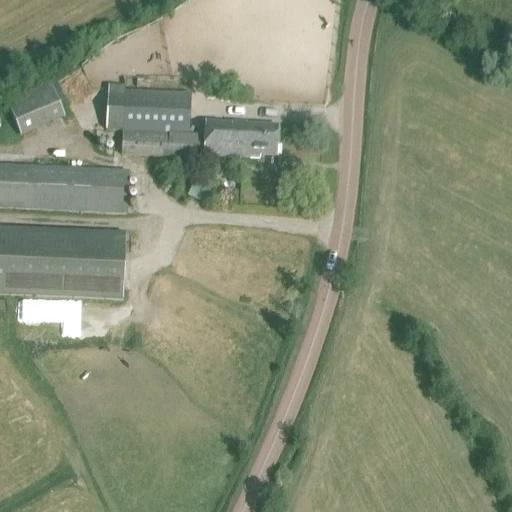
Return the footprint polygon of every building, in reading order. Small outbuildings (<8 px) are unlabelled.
[(58,82),(12,103),(28,137),(74,116),(58,82)] [(109,90),(107,132),(122,132),(122,134),(122,155),(169,157),(199,159),(200,137),(189,136),(190,94),(181,93),(124,91),(124,88),(109,87),(109,90)] [(260,159),(260,156),(277,157),(278,128),(246,127),(247,123),(233,122),(233,124),(220,124),(221,122),(205,121),(203,157),(260,159)] [(0,208),(31,210),(127,215),(129,173),(0,165),(0,208)] [(126,235),(0,228),(0,295),(122,301),(126,235)]
